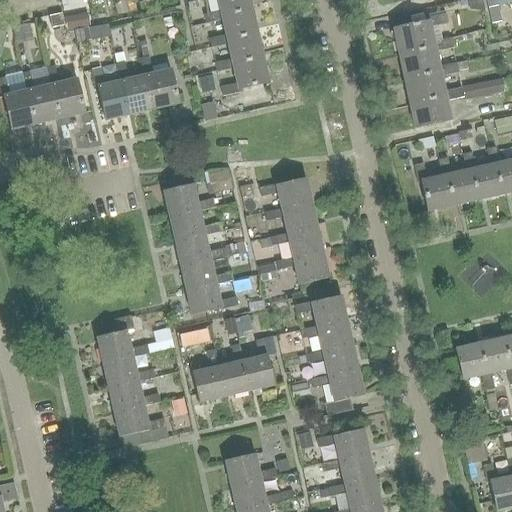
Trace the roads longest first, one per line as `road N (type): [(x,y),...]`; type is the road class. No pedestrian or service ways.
road 1 (residential): [(445,511),(327,0)]
road 2 (residential): [(36,511),(0,362)]
